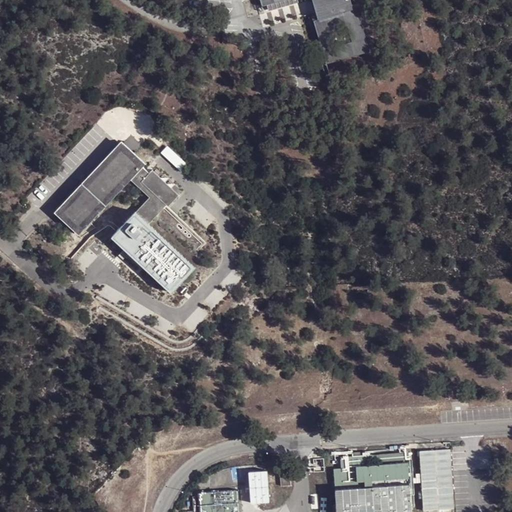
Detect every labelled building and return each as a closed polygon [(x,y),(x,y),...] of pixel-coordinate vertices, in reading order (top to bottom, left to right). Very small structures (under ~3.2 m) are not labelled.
[(260,0),(264,11),(301,0),(312,0),(320,24),(315,26),(329,68),(372,55),(359,10),(354,12),(346,15),(340,0),(260,0)] [(350,0),(340,0),(346,15),(354,12),(350,0)] [(60,216),(123,148),(119,146),(54,218),(60,216)] [(173,298),(196,273),(149,229),(168,209),(170,210),(179,201),(152,175),(149,177),(142,170),(143,167),(123,148),(60,216),(81,236),(106,207),(110,211),(126,227),(113,241),(173,298)] [(81,236),(81,242),(110,211),(106,207),(81,236)] [(60,216),(54,218),(55,219),(79,241),(81,242),(81,236),(79,236),(61,217),(60,216)] [(198,266),(204,260),(196,253),(204,243),(191,231),(185,238),(181,234),(172,244),(198,266)] [(444,511),(441,455),(410,457),(413,511),(444,511)] [(401,511),(399,468),(362,470),(361,468),(399,466),(398,459),(340,461),(331,462),(331,473),(324,474),(326,511),(401,511)] [(290,475),(280,475),(281,485),(290,485),(290,475)] [(238,511),(237,494),(199,496),(200,511),(238,511)]
